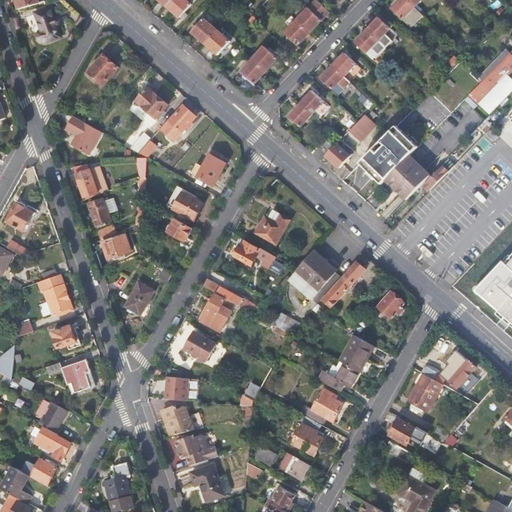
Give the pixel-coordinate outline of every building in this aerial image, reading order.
[(15,0),(21,14),(48,4),(42,0),(15,0)] [(193,4),(188,0),(173,0),(168,5),(181,17),(193,4)] [(410,30),(422,18),(413,9),(403,0),(401,0),(391,11),(410,30)] [(403,0),(413,9),(422,0),(403,0)] [(329,13),(317,1),(297,21),(310,34),(329,13)] [(53,23),(50,12),(35,16),(40,35),(39,35),(38,37),(36,39),(36,41),(37,43),(38,45),(41,46),(43,46),(58,42),(55,30),(57,30),(59,28),(59,27),(59,25),(58,24),(57,23),(55,22),(53,23)] [(194,31),(207,42),(218,29),(205,18),(194,31)] [(378,20),(366,32),(384,49),(396,37),(378,20)] [(298,46),(310,34),(297,21),(286,34),(298,46)] [(230,40),(218,29),(207,42),(219,53),(230,40)] [(372,61),(384,49),(366,32),(355,44),(372,61)] [(265,48),(254,60),(267,71),(278,59),(265,48)] [(504,51),(475,80),(479,84),(507,56),(508,54),(504,51)] [(344,55),(333,66),(350,82),(361,71),(344,55)] [(478,104),(511,68),(511,60),(507,56),(479,84),(469,95),(478,104)] [(124,74),(109,60),(93,79),(107,92),(124,74)] [(256,84),(267,71),(254,60),(243,73),(256,84)] [(344,99),(355,88),(350,82),(333,66),(322,78),(344,99)] [(464,91),(469,95),(479,84),(475,80),(464,91)] [(155,119),(167,106),(147,89),(135,102),(155,119)] [(312,93),(301,105),(313,115),(323,103),(312,93)] [(302,127),(313,115),(301,105),(291,117),(302,127)] [(196,118),(183,107),(169,122),(183,134),(196,118)] [(373,116),(369,111),(365,115),(370,120),(373,116)] [(103,134),(73,118),(66,131),(77,138),(72,147),(90,157),(103,134)] [(493,126),(486,120),(477,129),(484,135),(493,126)] [(358,165),(380,186),(384,182),(408,158),(415,150),(393,129),(358,165)] [(148,158),(160,145),(145,132),(133,145),(148,158)] [(321,144),(329,152),(335,146),(326,138),(321,144)] [(350,157),(337,144),(335,146),(329,152),(326,155),(339,169),(350,157)] [(203,168),(197,178),(213,187),(226,165),(210,156),(203,168)] [(384,182),(406,202),(429,178),(408,158),(384,182)] [(423,186),(429,191),(455,165),(449,160),(423,186)] [(191,174),(197,178),(203,168),(197,164),(191,174)] [(98,196),(107,193),(99,169),(90,172),(75,177),(78,185),(74,186),(76,191),(80,189),(83,199),(98,194),(98,196)] [(140,181),(137,226),(142,223),(144,200),(146,179),(140,181)] [(174,210),(171,215),(187,224),(190,219),(194,221),(203,205),(194,200),(196,197),(178,187),(167,206),(174,210)] [(96,227),(111,222),(104,200),(88,206),(96,227)] [(25,231),(35,213),(18,204),(8,222),(25,231)] [(270,209),(262,224),(281,235),(290,220),(270,209)] [(185,243),(192,230),(176,221),(169,234),(185,243)] [(276,244),(281,235),(262,224),(256,233),(276,244)] [(98,234),(101,242),(116,235),(112,227),(98,234)] [(130,254),(124,237),(102,244),(108,261),(130,254)] [(11,241),(7,248),(22,256),(33,253),(11,241)] [(263,263),(267,255),(245,242),(241,249),(239,248),(235,256),(252,266),(256,259),(263,263)] [(336,270),(314,250),(312,252),(297,269),(289,278),(312,298),(336,270)] [(0,274),(2,275),(12,258),(0,251),(0,274)] [(511,253),(504,262),(506,264),(499,272),(497,269),(476,291),(511,323),(511,253)] [(281,274),(287,265),(277,259),(271,268),(281,274)] [(367,271),(357,262),(345,276),(344,275),(336,284),(322,299),(333,309),(367,271)] [(504,262),(497,269),(499,272),(506,264),(504,262)] [(42,274),(45,281),(58,276),(55,269),(42,274)] [(168,284),(174,274),(166,270),(161,279),(168,284)] [(240,297),(207,279),(203,287),(215,294),(233,304),(236,305),(240,297)] [(11,280),(9,284),(19,290),(21,286),(11,280)] [(43,288),(52,315),(71,309),(63,286),(59,287),(57,283),(43,288)] [(155,292),(139,283),(125,307),(142,316),(155,292)] [(229,312),(233,304),(215,294),(200,321),(219,333),(230,313),(229,312)] [(404,305),(392,294),(379,307),(392,318),(396,314),(398,316),(403,311),(401,308),(404,305)] [(261,309),(240,297),(236,305),(255,316),(261,309)] [(281,314),(271,324),(290,335),(291,334),(299,325),(281,314)] [(30,323),(16,328),(15,339),(33,332),(30,323)] [(354,326),(351,323),(344,330),(348,332),(354,326)] [(75,341),(70,326),(49,333),(55,348),(75,341)] [(188,326),(181,340),(187,343),(194,330),(188,326)] [(194,332),(185,349),(206,361),(215,344),(194,332)] [(355,336),(340,363),(343,365),(358,373),(373,347),(355,336)] [(0,371),(5,372),(5,379),(14,379),(15,350),(0,349),(0,371)] [(273,354),(267,365),(272,368),(278,357),(273,354)] [(442,373),(458,388),(477,367),(469,359),(462,366),(455,359),(442,373)] [(75,394),(90,389),(86,377),(91,374),(87,361),(63,370),(61,364),(46,369),(49,377),(62,372),(67,387),(71,385),(75,394)] [(349,388),(358,373),(343,365),(335,379),(324,373),(319,380),(340,392),(344,385),(349,388)] [(426,366),(422,373),(425,375),(433,380),(438,373),(426,366)] [(96,387),(91,374),(86,377),(90,389),(96,387)] [(427,412),(443,385),(433,380),(425,375),(410,402),(427,412)] [(186,401),(188,379),(168,377),(167,385),(168,385),(166,399),(186,401)] [(32,390),(35,384),(24,378),(21,383),(32,390)] [(325,389),(315,406),(336,418),(343,406),(331,399),(333,394),(325,389)] [(53,403),(40,425),(45,427),(55,433),(67,411),(53,403)] [(333,422),(336,418),(315,406),(313,410),(307,407),(303,414),(323,425),(327,419),(333,422)] [(162,411),(170,436),(194,430),(185,407),(176,411),(175,407),(162,411)] [(317,436),(323,425),(303,414),(300,412),(296,418),(304,423),(302,428),(317,436)] [(408,446),(417,430),(399,420),(390,436),(408,446)] [(57,436),(58,434),(55,433),(45,427),(35,443),(52,452),(52,451),(55,453),(53,456),(61,461),(71,444),(57,436)] [(437,427),(431,437),(444,444),(452,435),(437,427)] [(314,456),(324,440),(317,436),(302,428),(292,444),(314,456)] [(186,457),(189,467),(212,459),(208,449),(205,450),(200,436),(193,438),(192,436),(175,442),(181,459),(186,457)] [(407,464),(413,454),(391,442),(386,452),(407,464)] [(270,464),(276,454),(262,446),(256,456),(270,464)] [(281,468),(301,480),(309,465),(288,454),(281,468)] [(31,473),(36,464),(29,460),(24,470),(31,473)] [(48,484),(57,469),(42,460),(33,475),(48,484)] [(256,466),(249,462),(248,474),(251,475),(253,472),(256,466)] [(116,480),(105,483),(112,511),(114,511),(134,507),(126,478),(130,477),(127,464),(113,467),(116,480)] [(213,464),(191,472),(202,503),(229,494),(223,475),(218,477),(213,464)] [(304,482),(313,468),(309,465),(301,480),(304,482)] [(22,489),(30,476),(13,466),(6,480),(2,478),(0,481),(0,487),(10,493),(16,497),(26,502),(28,503),(33,495),(22,489)] [(410,478),(401,493),(417,502),(411,511),(423,511),(435,492),(410,478)] [(295,496),(280,488),(268,508),(270,510),(274,511),(289,511),(291,510),(289,509),(295,496)] [(10,493),(0,511),(7,511),(16,497),(10,493)] [(25,503),(26,502),(16,497),(7,511),(32,511),(34,508),(25,503)] [(495,501),(488,511),(511,511),(511,510),(509,509),(495,501)] [(382,511),(366,503),(361,511),(382,511)]
